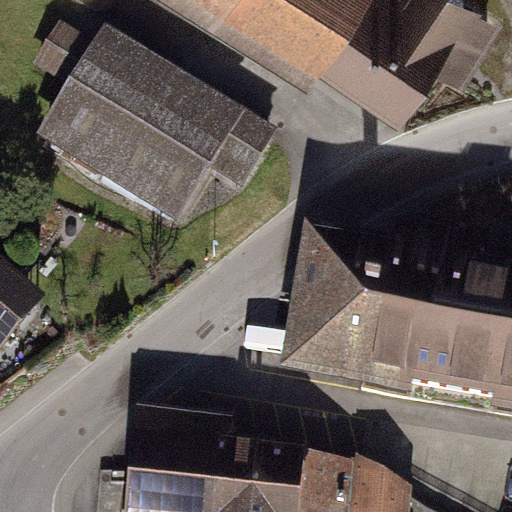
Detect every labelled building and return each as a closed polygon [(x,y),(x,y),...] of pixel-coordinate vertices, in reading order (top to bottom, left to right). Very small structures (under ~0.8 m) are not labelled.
[(185,0),(320,83),(333,62),(417,115),(452,59),(480,77),(511,25),(511,13),(490,0),(185,0)] [(77,96),(47,146),(190,229),(220,177),(252,196),(288,134),(114,32),(103,51),(67,31),(41,75),(77,96)] [(0,223),(17,187),(0,179),(0,223)] [(411,392),(511,408),(511,262),(474,256),(478,231),(438,224),(434,249),(411,392)] [(305,375),(411,392),(434,249),(328,233),(305,375)] [(0,356),(12,365),(60,301),(0,256),(0,356)] [(241,418),(146,410),(136,511),(419,511),(421,494),(384,466),(282,457),(283,449),(256,446),(255,455),(238,453),(241,418)]
